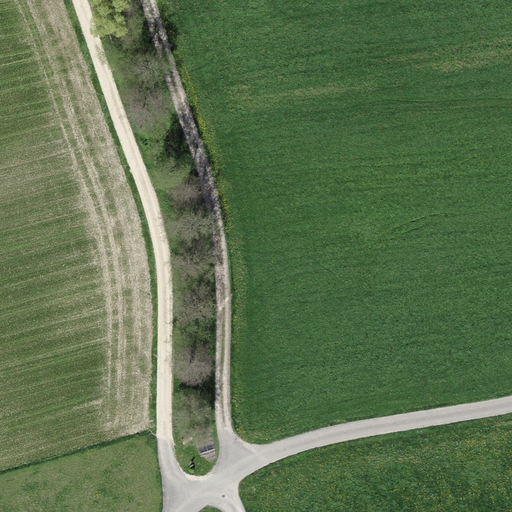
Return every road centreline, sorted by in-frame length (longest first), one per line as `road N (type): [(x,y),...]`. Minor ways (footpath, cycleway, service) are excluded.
road 1 (track): [(183,506),(167,453),(160,240),(77,0)]
road 2 (track): [(147,0),(219,234),(222,478)]
road 3 (track): [(222,478),(265,452),(334,432),(511,400)]
